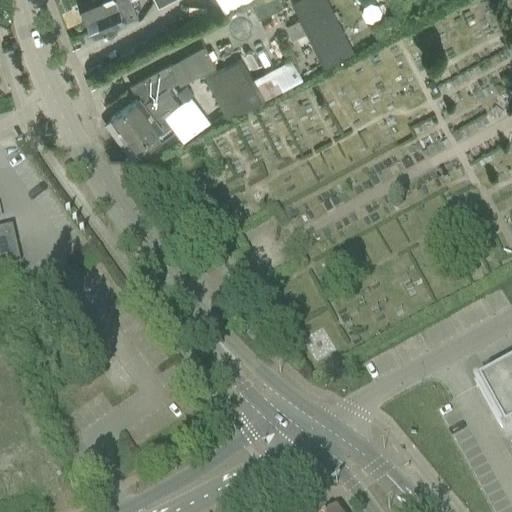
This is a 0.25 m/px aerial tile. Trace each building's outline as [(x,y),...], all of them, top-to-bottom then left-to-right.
[(116,0),(83,0),(89,12),(116,0)] [(140,16),(138,13),(132,0),(116,0),(89,12),(98,34),(108,30),(108,32),(119,27),(119,25),(128,21),(140,16)] [(261,17),(285,4),(282,0),(252,0),(261,17)] [(293,0),(325,67),(356,52),(330,0),(293,0)] [(139,96),(112,116),(134,146),(135,145),(141,153),(140,154),(141,155),(177,129),(163,110),(170,105),(171,107),(180,100),(170,87),(180,81),(181,84),(218,67),(207,45),(173,63),(172,61),(131,83),(132,83),(139,96)] [(230,118),(305,77),(294,57),(255,78),(244,57),(208,77),(230,118)] [(0,274),(18,271),(10,232),(0,234),(0,274)] [(511,374),(479,393),(501,432),(506,440),(509,439),(510,438),(511,441),(511,451),(511,452),(511,374)]
